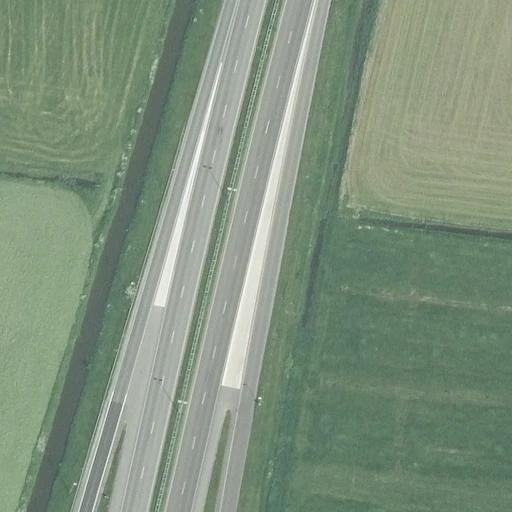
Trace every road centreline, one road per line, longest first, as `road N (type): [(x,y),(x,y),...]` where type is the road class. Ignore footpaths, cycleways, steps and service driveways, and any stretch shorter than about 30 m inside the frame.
road 1 (trunk): [(244,0),(140,309),(85,511)]
road 2 (trunk): [(174,511),(298,0)]
road 3 (trunk): [(251,0),(132,511)]
road 4 (trunk): [(226,511),(312,0)]
